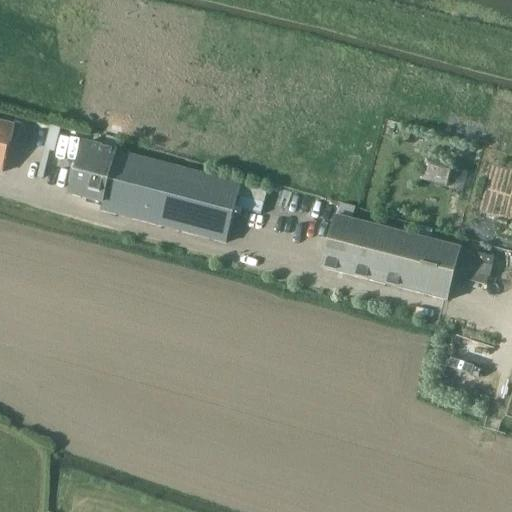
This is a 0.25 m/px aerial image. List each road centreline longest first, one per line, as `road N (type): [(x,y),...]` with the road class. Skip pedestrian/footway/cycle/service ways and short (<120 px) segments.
road 1 (unknown): [(0,192),(428,313)]
road 2 (track): [(303,0),(511,51)]
